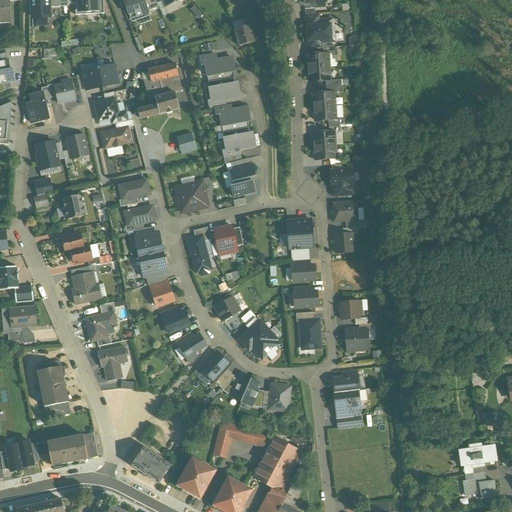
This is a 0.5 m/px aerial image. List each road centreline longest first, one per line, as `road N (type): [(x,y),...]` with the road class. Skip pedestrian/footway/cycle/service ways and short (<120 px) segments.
road 1 (residential): [(102,479),(110,467),(103,419),(17,206),(20,138),(85,123)]
road 2 (track): [(379,0),(394,277)]
road 3 (residential): [(168,226),(186,282),(220,339),(247,364),(318,380)]
road 4 (residential): [(294,0),(300,181),(321,204)]
road 5 (residential): [(321,204),(331,363),(318,380)]
road 6 (residential): [(265,206),(263,143),(250,74),(238,57)]
road 7 (track): [(387,363),(403,511)]
road 8 (residential): [(318,380),(330,511)]
